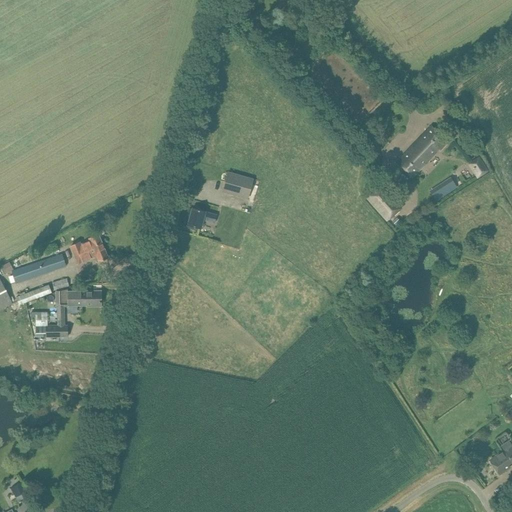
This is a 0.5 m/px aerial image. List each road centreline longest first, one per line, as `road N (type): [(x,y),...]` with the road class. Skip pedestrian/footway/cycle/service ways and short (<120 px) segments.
road 1 (unclassified): [(77,511),(218,0)]
road 2 (unclassified): [(392,511),(451,478),(471,485),(490,511)]
